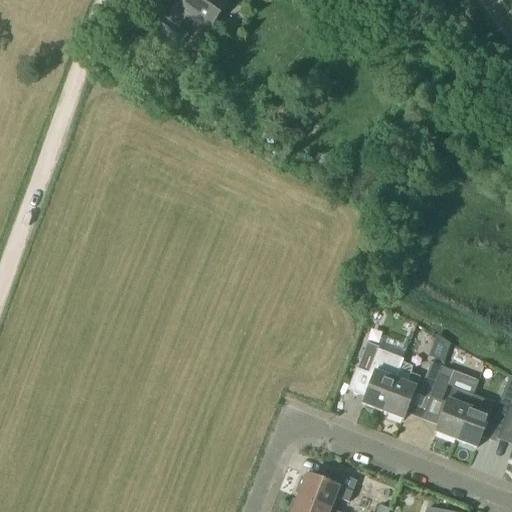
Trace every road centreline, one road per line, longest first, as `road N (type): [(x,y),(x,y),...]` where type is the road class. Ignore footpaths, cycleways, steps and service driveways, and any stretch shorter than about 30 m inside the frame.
road 1 (residential): [(511,505),(314,426),(285,435),(255,511)]
road 2 (track): [(0,287),(105,0)]
